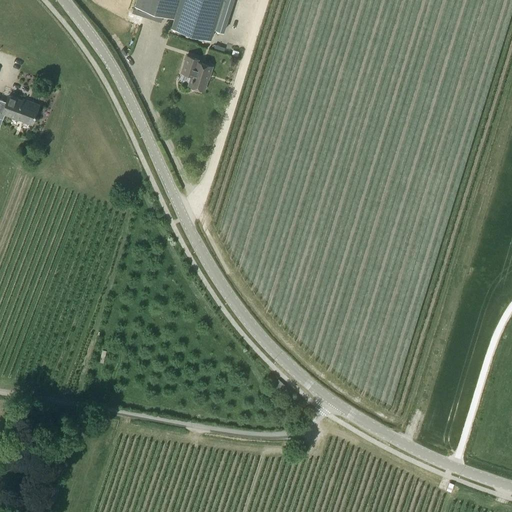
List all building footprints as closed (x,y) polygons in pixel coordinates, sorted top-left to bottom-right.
[(136,0),(135,5),(174,18),(171,27),(210,39),(214,29),(222,0),(136,0)] [(233,0),(222,0),(214,29),(224,32),(233,0)] [(215,44),(214,49),(224,52),(225,48),(215,44)] [(212,67),(197,63),(198,60),(186,57),(181,73),(191,76),(188,86),(204,91),(207,79),(208,80),(212,67)] [(32,125),(38,107),(28,103),(28,104),(8,97),(2,113),(32,125)]
